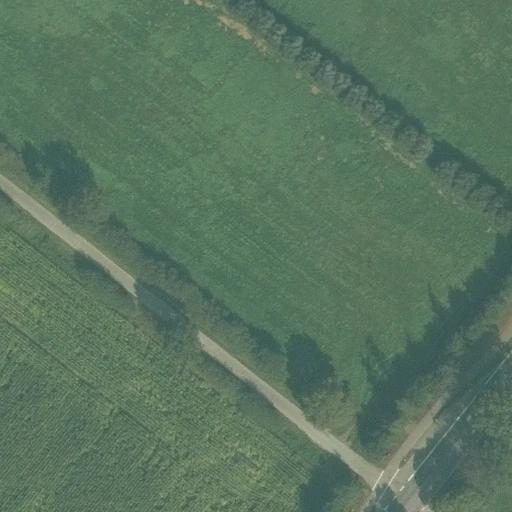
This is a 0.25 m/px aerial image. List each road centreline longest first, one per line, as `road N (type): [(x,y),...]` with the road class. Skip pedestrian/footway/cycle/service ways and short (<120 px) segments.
road 1 (track): [(406,504),(0,184)]
road 2 (primary): [(401,511),(511,373)]
